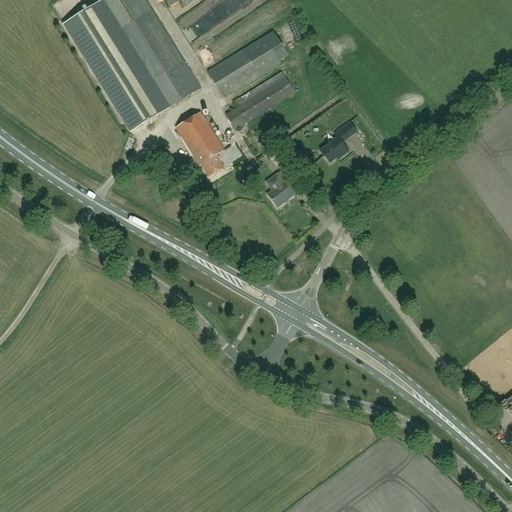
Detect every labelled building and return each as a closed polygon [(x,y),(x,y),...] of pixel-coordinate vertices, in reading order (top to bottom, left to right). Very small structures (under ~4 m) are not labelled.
[(131,132),(165,111),(200,89),(152,11),(145,0),(104,0),(65,25),(131,132)] [(274,31),(264,37),(208,72),(224,98),(280,64),(279,62),(289,56),(274,31)] [(235,130),(295,94),(282,72),(234,102),(237,108),(226,115),(235,130)] [(217,156),(225,152),(201,113),(176,128),(199,166),(201,165),(209,178),(224,169),(217,156)] [(342,144),(357,132),(350,123),(336,135),(338,138),(320,152),(330,164),(340,156),(341,158),(348,152),(342,144)] [(282,148),(294,163),(301,158),(289,142),(282,148)] [(267,183),(273,192),(268,196),(277,208),(294,195),(286,185),(295,178),(287,168),(267,183)]
